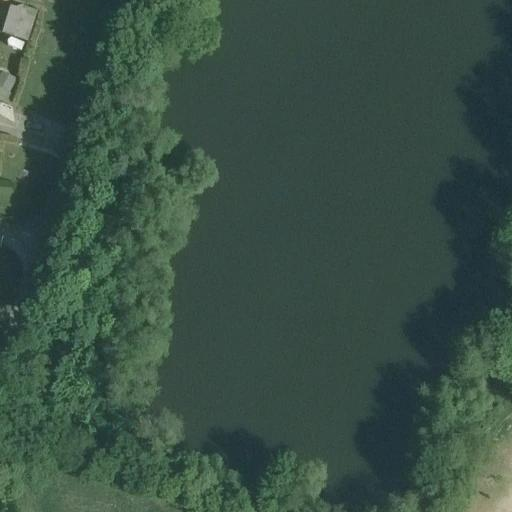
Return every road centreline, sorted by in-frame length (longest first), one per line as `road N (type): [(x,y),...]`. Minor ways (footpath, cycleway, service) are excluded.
road 1 (unclassified): [(38,235),(126,0)]
road 2 (unclassified): [(0,388),(38,235)]
